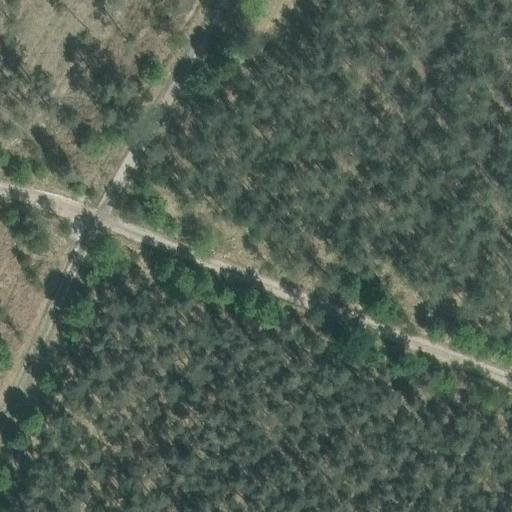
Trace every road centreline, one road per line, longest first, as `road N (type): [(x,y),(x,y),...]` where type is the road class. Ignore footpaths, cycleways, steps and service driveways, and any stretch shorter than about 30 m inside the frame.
road 1 (track): [(0,195),(101,220),(511,379)]
road 2 (track): [(0,432),(101,220),(232,0)]
